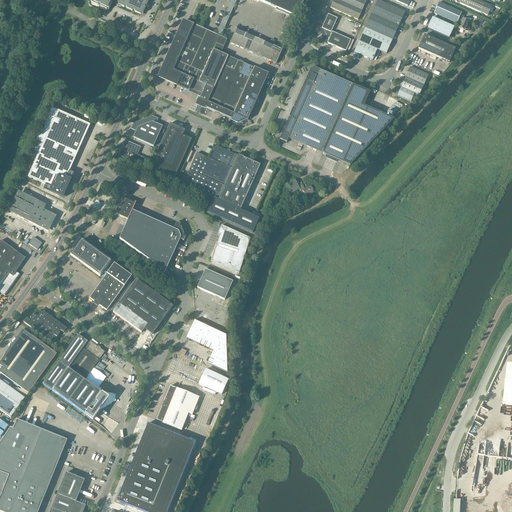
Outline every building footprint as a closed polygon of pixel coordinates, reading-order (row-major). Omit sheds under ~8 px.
[(91,0),(91,2),(91,4),(98,7),(98,9),(100,8),(106,11),(109,10),(113,0),(118,0),(117,2),(119,5),(139,14),(143,13),(149,0),(91,0)] [(257,0),(277,9),(276,11),(290,17),(291,15),(296,17),(303,0),(257,0)] [(333,0),(330,8),(358,20),(366,0),(333,0)] [(377,0),(365,28),(354,52),(372,61),(377,50),(386,54),(405,13),(377,0)] [(461,0),(460,4),(487,16),(492,7),(476,0),(461,0)] [(434,14),(444,19),(456,24),(457,24),(457,23),(459,24),(458,28),(465,31),(467,32),(468,31),(469,31),(469,30),(469,29),(469,28),(467,28),(469,22),(460,17),(461,13),(438,3),(434,14)] [(328,43),(346,51),(351,40),(331,32),(337,19),(328,15),(322,28),(321,28),(320,30),(325,43),(327,44),(328,43)] [(480,21),(472,17),(470,21),(478,25),(480,21)] [(427,28),(427,30),(449,39),(449,38),(453,29),(454,29),(454,28),(432,18),(431,19),(427,28)] [(222,50),(227,40),(184,21),(160,77),(201,95),(197,104),(240,123),(248,120),(268,74),(226,56),(228,53),(222,50)] [(282,50),(236,29),(230,43),(276,64),(282,50)] [(440,59),(449,63),(455,49),(424,35),(418,49),(413,61),(435,71),(440,59)] [(467,40),(461,47),(463,49),(469,42),(467,40)] [(401,87),(414,94),(419,96),(428,76),(410,67),(401,87)] [(288,139),(350,166),(394,120),(364,106),(366,101),(370,92),(361,89),(357,87),(352,85),(314,68),(310,69),(293,108),(293,107),(288,117),(289,117),(279,140),(287,143),(288,139)] [(419,96),(414,94),(401,87),(397,96),(411,102),(412,100),(413,101),(419,96)] [(28,177),(60,191),(90,125),(57,110),(28,177)] [(131,129),(136,131),(133,138),(153,147),(162,127),(156,124),(158,119),(152,116),(134,123),(131,129)] [(161,159),(155,172),(174,180),(191,140),(182,136),(185,131),(187,132),(187,131),(182,129),(183,128),(182,128),(182,129),(178,127),(179,127),(178,127),(170,124),(156,156),(161,159)] [(119,156),(134,162),(140,148),(126,141),(119,156)] [(260,165),(243,158),(243,157),(243,156),(242,156),(239,155),(239,156),(216,146),(210,159),(197,153),(183,184),(214,198),(207,213),(253,233),(259,219),(248,214),(240,210),(259,168),(260,165)] [(287,183),(292,193),(299,189),(300,191),(302,190),(306,198),(314,194),(310,186),(304,189),(301,182),(297,184),(295,179),(287,183)] [(14,189),(4,209),(48,232),(59,212),(14,189)] [(118,214),(119,216),(128,220),(127,221),(128,221),(120,239),(165,272),(180,239),(184,241),(185,238),(180,224),(177,222),(174,229),(133,211),(136,203),(135,204),(126,200),(124,201),(118,214)] [(221,234),(212,260),(213,260),(213,262),(239,273),(250,238),(221,225),(218,233),(221,234)] [(42,244),(34,238),(29,244),(37,250),(42,244)] [(105,272),(107,270),(108,271),(110,267),(108,265),(111,262),(81,240),(70,255),(100,277),(103,273),(106,275),(107,274),(105,272)] [(5,296),(19,276),(20,275),(16,272),(26,259),(1,241),(0,241),(0,292),(5,296)] [(111,269),(107,274),(106,275),(89,298),(107,311),(110,306),(128,281),(131,276),(114,264),(111,269)] [(197,288),(225,300),(233,282),(205,270),(197,288)] [(144,329),(152,335),(173,306),(136,280),(113,312),(141,333),(144,329)] [(25,322),(50,340),(52,337),(56,340),(58,338),(56,336),(60,330),(62,332),(65,329),(46,315),(47,314),(45,313),(44,312),(42,312),(41,313),(40,313),(39,314),(37,318),(33,315),(30,321),(28,319),(25,322)] [(186,339),(204,347),(212,329),(194,320),(186,339)] [(212,329),(204,347),(213,351),(207,364),(227,373),(226,335),(212,329)] [(0,365),(2,367),(0,370),(0,372),(28,393),(57,354),(24,330),(0,363),(0,365)] [(58,362),(42,384),(93,420),(105,403),(108,402),(111,404),(112,401),(115,401),(115,395),(99,392),(84,381),(105,352),(88,340),(87,342),(78,335),(58,362)] [(502,404),(511,405),(511,364),(507,364),(502,404)] [(228,380),(205,370),(198,384),(221,395),(228,380)] [(0,410),(10,418),(25,398),(0,380),(0,410)] [(170,386),(156,420),(162,423),(181,431),(195,396),(176,388),(176,389),(170,386)] [(148,424),(116,501),(143,511),(167,511),(195,443),(148,424)] [(49,511),(82,511),(85,506),(76,502),(84,480),(66,473),(49,511)]
